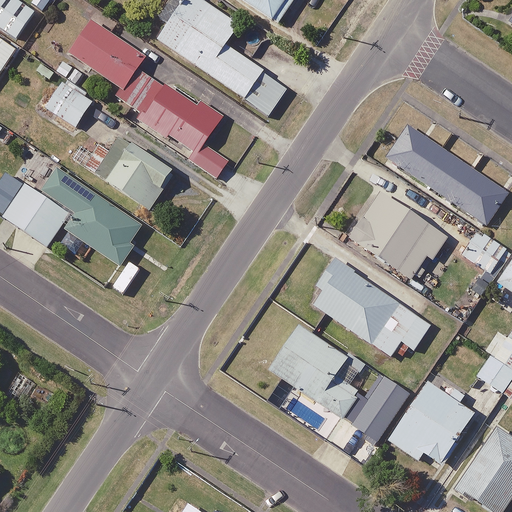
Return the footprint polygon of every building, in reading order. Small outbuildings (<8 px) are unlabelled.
[(36,12),(17,0),(0,0),(0,26),(19,39),(36,12)] [(237,29),(195,0),(184,0),(155,42),(267,118),(290,86),(259,65),(256,69),(224,48),(237,29)] [(294,0),(237,0),(277,26),(294,0)] [(138,70),(145,59),(93,23),(71,54),(118,87),(114,93),(145,114),(140,120),(195,157),(191,162),(217,179),(228,163),(203,147),(218,123),(138,70)] [(0,77),(18,50),(0,37),(0,77)] [(83,74),(65,61),(58,71),(76,84),(83,74)] [(95,101),(65,80),(47,108),(77,128),(95,101)] [(506,196),(405,129),(383,163),(484,230),(506,196)] [(177,170),(123,134),(112,152),(99,143),(84,166),(151,210),(177,170)] [(144,227),(59,171),(44,194),(27,184),(5,218),(57,252),(69,233),(122,267),(133,250),(130,248),(144,227)] [(445,241),(377,197),(347,243),(410,283),(425,259),(431,263),(445,241)] [(430,327),(333,261),(317,284),(323,289),(311,307),(371,348),(363,359),(389,376),(407,349),(413,352),(430,327)] [(511,261),(496,286),(511,296),(511,261)] [(346,360),(296,329),(267,373),(342,421),(360,394),(335,378),(346,360)] [(501,394),(511,376),(511,331),(507,339),(498,333),(487,352),(491,355),(476,379),(501,395),(501,394)] [(511,376),(501,394),(511,400),(511,376)] [(407,397),(383,381),(352,427),(376,443),(407,397)] [(446,397),(425,383),(387,443),(417,462),(421,456),(439,467),(472,415),(457,406),(463,397),(451,390),(446,397)] [(502,511),(511,496),(511,441),(493,430),(454,491),(486,511),(502,511)] [(204,511),(190,502),(183,511),(204,511)]
